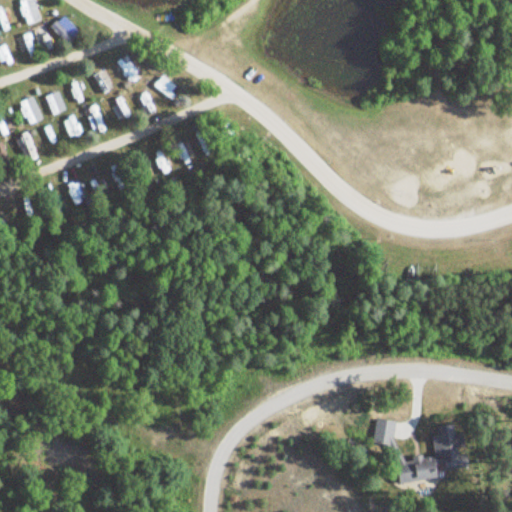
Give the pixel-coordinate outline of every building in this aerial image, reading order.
[(20,0),(24,24),(39,21),(35,0),(20,0)] [(0,10),(0,21),(3,29),(11,27),(4,9),(0,10)] [(51,27),(68,44),(80,31),(62,15),(51,27)] [(137,79),(124,58),(117,62),(130,83),(137,79)] [(179,84),(159,77),(154,91),(174,98),(179,84)] [(81,104),(76,82),(69,83),(73,105),(81,104)] [(65,109),(58,91),(44,97),(51,115),(65,109)] [(151,116),(157,114),(147,92),(141,95),(151,116)] [(27,126),(43,119),(34,97),(18,103),(27,126)] [(115,101),(122,119),(129,116),(122,98),(115,101)] [(91,107),(98,129),(105,127),(98,105),(91,107)] [(81,206),(75,184),(67,186),(73,208),(81,206)] [(398,421),(377,418),(373,443),(394,446),(398,421)] [(416,477),(462,473),(459,448),(466,447),(465,433),(455,434),(454,424),(438,426),(439,434),(432,434),(434,455),(414,456),(416,477)]
